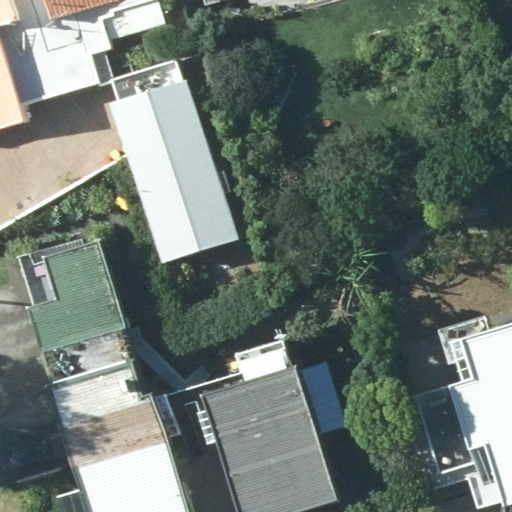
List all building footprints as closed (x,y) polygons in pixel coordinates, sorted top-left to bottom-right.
[(0,0),(0,131),(22,125),(18,111),(0,57),(0,33),(28,24),(19,0),(0,0)] [(19,0),(28,24),(0,33),(0,57),(18,111),(18,110),(94,86),(85,59),(106,54),(97,26),(109,23),(107,18),(154,3),(153,0),(19,0)] [(112,94),(163,252),(241,226),(191,69),(112,94)] [(26,259),(50,346),(142,319),(115,232),(26,259)] [(166,400),(142,319),(50,346),(74,427),(166,400)] [(479,452),(497,511),(503,511),(511,509),(511,326),(452,345),(466,388),(441,396),(460,457),(479,452)] [(257,374),(166,400),(175,425),(219,412),(246,511),(332,511),(353,507),(301,343),(251,360),(257,374)] [(74,427),(97,511),(143,511),(196,497),(175,425),(166,400),(74,427)] [(200,511),(196,497),(143,511),(200,511)]
